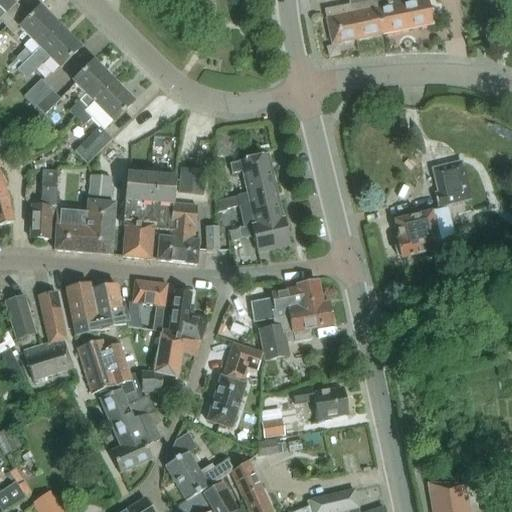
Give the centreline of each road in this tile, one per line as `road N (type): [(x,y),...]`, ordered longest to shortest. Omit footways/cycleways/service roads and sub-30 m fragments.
road 1 (residential): [(110,511),(156,471),(227,279)]
road 2 (secondary): [(402,511),(348,265)]
road 3 (residential): [(303,89),(251,102),(204,97),(168,75),(92,0)]
road 4 (residential): [(0,261),(227,279)]
road 5 (residential): [(511,89),(447,73),(303,89)]
road 6 (secondary): [(348,265),(303,89)]
road 7 (residential): [(227,279),(348,265)]
